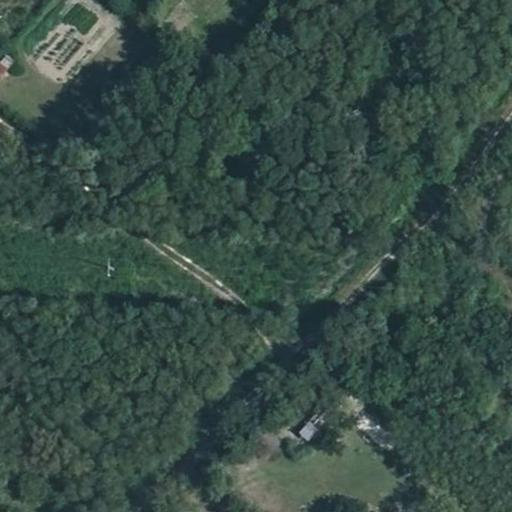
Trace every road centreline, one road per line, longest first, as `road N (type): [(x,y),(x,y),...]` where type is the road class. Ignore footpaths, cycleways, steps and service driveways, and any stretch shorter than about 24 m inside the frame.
road 1 (track): [(133,511),(445,198),(511,107)]
road 2 (track): [(0,118),(107,194),(245,310),(286,356)]
